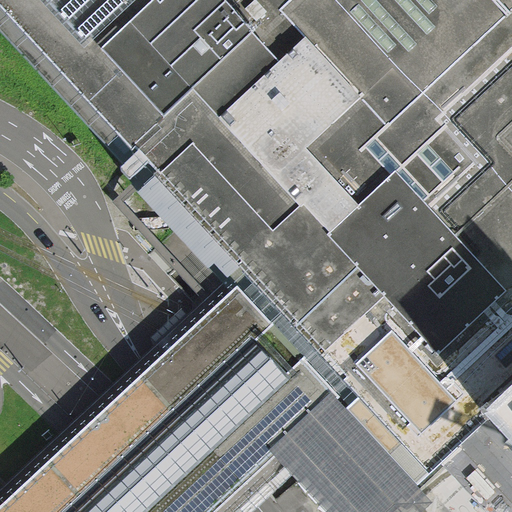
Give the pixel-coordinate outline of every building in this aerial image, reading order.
[(233,280),(239,287),(341,396),(422,483),(434,472),(494,416),(511,399),(511,0),(0,0),(0,22),(128,163),(121,170),(125,175),(130,179),(135,175),(141,181),(147,187),(149,190),(233,280)] [(233,280),(149,190),(138,200),(172,236),(209,276),(214,270),(227,285),(233,280)] [(215,511),(329,407),(332,405),(341,396),(239,287),(216,308),(0,507),(0,511),(215,511)] [(511,399),(494,416),(503,426),(511,434),(511,399)] [(511,511),(511,434),(503,426),(494,416),(434,472),(444,482),(459,498),(471,511),(511,511)]
